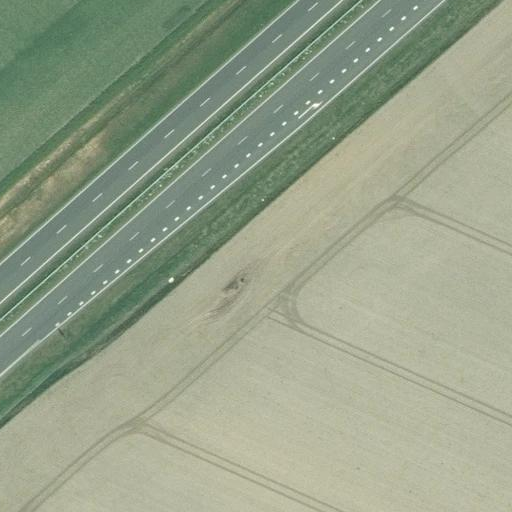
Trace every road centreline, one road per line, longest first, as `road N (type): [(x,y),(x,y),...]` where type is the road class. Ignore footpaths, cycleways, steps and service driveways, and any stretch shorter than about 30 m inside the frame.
road 1 (trunk): [(0,357),(404,0)]
road 2 (trunk): [(324,0),(0,286)]
